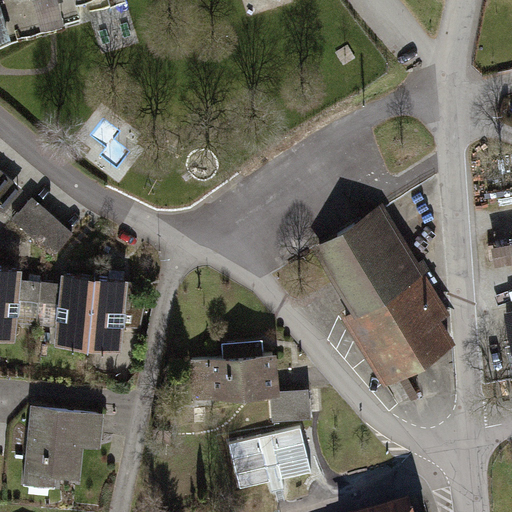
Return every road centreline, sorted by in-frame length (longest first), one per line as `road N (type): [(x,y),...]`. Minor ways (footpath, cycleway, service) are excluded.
road 1 (residential): [(465,470),(375,418),(261,276),(181,234)]
road 2 (residential): [(448,101),(465,430)]
road 3 (residential): [(448,101),(377,108),(181,234)]
road 4 (residential): [(181,234),(123,511)]
road 5 (residential): [(181,234),(71,180),(0,113)]
